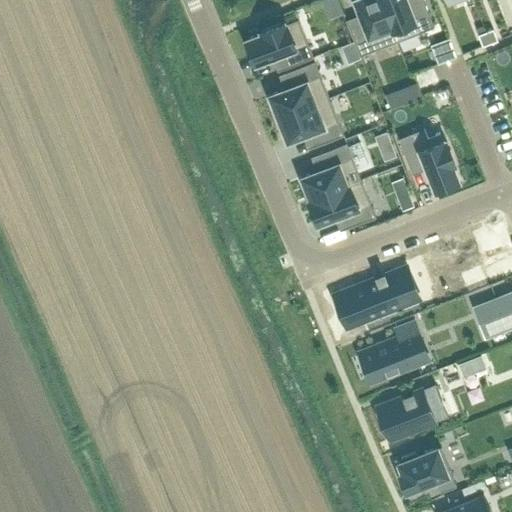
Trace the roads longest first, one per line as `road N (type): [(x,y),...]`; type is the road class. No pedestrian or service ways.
road 1 (residential): [(193,0),(307,271)]
road 2 (residential): [(505,193),(307,271)]
road 3 (residential): [(459,74),(505,193)]
